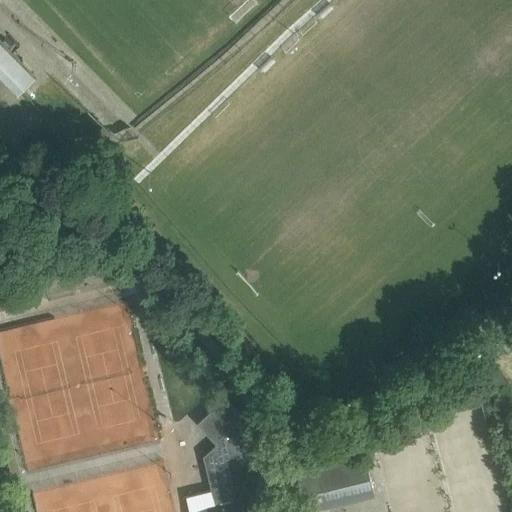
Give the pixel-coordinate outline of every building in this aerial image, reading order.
[(0,68),(21,90),(35,75),(12,52),(19,45),(8,33),(1,41),(0,40),(0,68)] [(48,298),(41,273),(0,283),(0,297),(3,309),(48,298)] [(511,347),(511,321),(503,311),(486,326),(508,351),(511,347)] [(264,441),(225,398),(198,423),(217,444),(204,456),(214,498),(206,500),(208,511),(242,511),(238,493),(232,494),(225,463),(231,458),(237,465),(264,441)] [(371,487),(361,444),(310,456),(313,472),(295,476),(304,511),(312,511),(327,508),(324,498),(371,487)]
